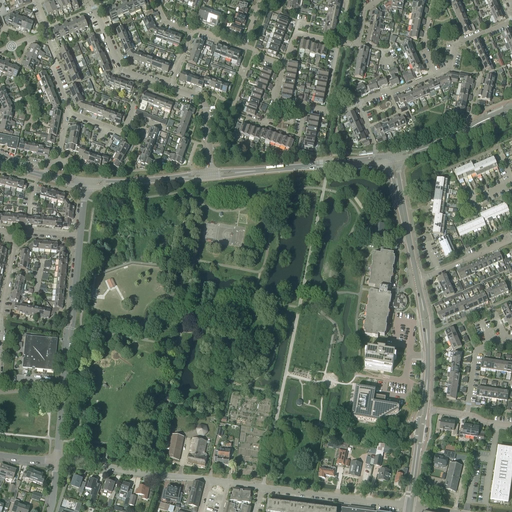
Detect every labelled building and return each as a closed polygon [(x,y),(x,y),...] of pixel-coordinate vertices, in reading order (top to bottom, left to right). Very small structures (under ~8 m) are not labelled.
[(26,3),(25,0),(14,4),(15,6),(17,5),(18,9),(30,3),(29,1),(26,3)] [(66,9),(62,0),(58,2),(62,11),(66,9)] [(67,0),(63,0),(62,0),(66,9),(71,7),(67,0)] [(79,9),(75,0),(74,0),(69,0),(74,11),(79,9)] [(135,13),(131,3),(128,5),(126,0),(124,1),(128,13),(129,13),(129,15),(135,13)] [(139,8),(135,0),(133,0),(134,2),(131,3),(135,13),(141,10),(140,8),(139,8)] [(135,0),(139,8),(140,8),(145,6),(145,4),(147,3),(146,0),(143,0),(135,0)] [(188,0),(187,5),(188,5),(188,3),(193,5),(192,7),(197,9),(200,0),(188,0)] [(239,9),(238,13),(243,15),(243,13),(247,14),(248,11),(246,10),(248,6),(245,6),(247,3),(240,0),(239,4),(238,3),(236,8),(239,9)] [(330,2),(329,7),(340,9),(342,4),(337,3),(337,2),(338,1),(337,0),(329,0),(329,2),(330,2)] [(383,6),(386,11),(389,9),(391,9),(392,9),(396,10),(398,0),(392,0),(393,1),(392,2),(391,1),(383,6)] [(128,13),(124,1),(122,2),(123,6),(120,8),(123,15),(128,13)] [(62,11),(58,2),(53,4),(57,13),(62,11)] [(497,7),(495,2),(488,5),(490,10),(497,7)] [(416,3),(415,9),(427,11),(427,9),(423,8),(424,5),(416,3)] [(57,13),(53,4),(45,8),(48,17),(57,13)] [(462,10),(460,4),(452,8),(455,13),(462,10)] [(123,15),(120,8),(117,9),(115,5),(113,6),(117,17),(123,15)] [(117,17),(113,6),(111,7),(112,11),(109,13),(112,20),(117,17)] [(384,13),(386,11),(383,6),(376,11),(377,12),(376,13),(371,12),(370,17),(371,18),(383,20),(382,19),(383,14),(383,15),(384,13)] [(500,13),(497,7),(490,10),(492,16),(500,13)] [(220,16),(213,13),(201,9),(197,21),(209,25),(211,20),(218,23),(220,16)] [(426,14),(427,11),(415,9),(413,9),(412,15),(421,17),(422,13),(426,14)] [(465,15),(462,10),(455,13),(457,19),(465,15)] [(11,25),(16,13),(14,12),(13,15),(10,14),(6,25),(8,25),(9,24),(11,25)] [(15,28),(20,18),(17,17),(18,13),(16,13),(11,25),(14,26),(14,28),(15,28)] [(244,15),(243,15),(238,13),(237,16),(236,15),(234,20),(236,21),(235,24),(241,26),(241,25),(244,26),(246,22),(244,22),(245,19),(243,18),(244,15)] [(500,13),(492,16),(495,22),(503,19),(500,13)] [(421,20),(421,17),(412,15),(411,14),(409,20),(425,23),(425,21),(421,20)] [(279,21),(278,24),(291,29),(292,26),(288,25),(289,22),(287,21),(288,19),(278,15),(276,20),(279,21)] [(467,21),(465,15),(457,19),(460,24),(467,21)] [(82,20),(79,21),(84,31),(85,30),(85,28),(88,27),(84,17),(81,18),(82,20)] [(21,29),(24,19),(22,18),(22,19),(20,18),(15,28),(17,29),(18,27),(21,29)] [(84,31),(79,21),(77,22),(75,18),(73,19),(78,28),(79,31),(81,30),(82,31),(84,31)] [(143,21),(145,27),(153,23),(151,18),(143,21)] [(78,28),(73,19),(72,20),(73,23),(71,24),(75,34),(77,34),(76,32),(79,31),(78,28)] [(469,26),(467,21),(460,24),(462,30),(469,26)] [(31,23),(28,22),(24,32),(26,33),(27,31),(30,32),(31,28),(33,29),(36,23),(31,22),(31,23)] [(70,35),(65,22),(63,23),(64,27),(62,28),(66,38),(68,37),(67,36),(70,35)] [(75,34),(71,24),(68,25),(67,22),(65,22),(70,35),(73,33),(73,35),(75,34)] [(335,30),(336,25),(326,23),(323,22),(322,27),(324,28),(326,28),(335,30)] [(156,29),(153,23),(145,27),(147,33),(150,32),(151,35),(152,34),(157,36),(159,30),(156,29)] [(291,29),(278,24),(277,27),(274,26),(273,28),(276,30),(285,33),(286,30),(290,31),(291,29)] [(66,38),(62,28),(59,29),(58,25),(56,26),(61,38),(64,37),(64,39),(66,38)] [(240,36),(240,35),(242,29),(232,25),(230,29),(229,29),(227,35),(235,39),(237,34),(240,36)] [(469,27),(469,26),(462,30),(464,36),(475,31),(472,25),(469,27)] [(61,38),(56,26),(54,27),(55,31),(53,32),(54,34),(56,40),(57,42),(62,40),(61,38)] [(123,28),(116,31),(118,36),(126,33),(125,30),(127,29),(126,27),(123,28)] [(418,32),(419,29),(411,27),(410,32),(422,35),(423,33),(418,32)] [(334,36),(335,30),(326,28),(324,28),(323,29),(324,29),(324,34),(334,36)] [(162,40),(165,31),(159,29),(159,30),(157,36),(156,38),(162,40)] [(284,34),(285,33),(276,30),(274,35),(287,39),(289,36),(284,34)] [(505,39),(511,36),(511,33),(510,30),(502,33),(505,39)] [(167,42),(171,33),(165,31),(162,40),(167,42)] [(126,33),(118,36),(121,42),(128,39),(130,38),(128,32),(126,33)] [(173,44),(176,35),(171,33),(167,42),(173,44)] [(182,37),(176,35),(173,44),(179,46),(182,37)] [(286,41),(287,39),(274,35),(272,40),(281,43),(282,40),(286,41)] [(89,48),(91,47),(98,44),(99,43),(97,38),(86,42),(89,48)] [(130,44),(128,39),(121,42),(123,47),(130,44)] [(403,48),(406,53),(414,50),(412,47),(411,45),(411,43),(412,44),(412,41),(406,39),(405,47),(403,48)] [(473,43),(475,49),(483,45),(480,39),(473,43)] [(197,40),(195,46),(205,50),(206,47),(203,46),(204,43),(197,40)] [(280,45),(281,43),(272,40),(271,45),(284,49),(285,47),(280,45)] [(101,49),(98,44),(91,47),(93,52),(101,49)] [(133,53),(130,44),(123,47),(125,53),(127,53),(129,57),(134,53),(133,53)] [(31,48),(30,50),(42,55),(43,53),(39,52),(40,49),(38,48),(36,47),(32,46),(30,45),(29,47),(31,48)] [(220,57),(223,47),(217,45),(214,54),(220,57)] [(284,49),(271,45),(269,50),(277,53),(279,50),(283,52),(284,49)] [(485,51),(483,45),(475,49),(478,54),(485,51)] [(193,52),(203,55),(205,50),(195,46),(194,46),(193,47),(193,48),(193,49),(193,52)] [(226,59),(229,49),(223,47),(220,57),(226,59)] [(57,56),(58,58),(69,53),(67,48),(60,50),(60,51),(61,54),(57,56)] [(359,50),(358,54),(367,56),(370,56),(370,54),(368,53),(368,49),(366,49),(365,48),(365,49),(360,48),(360,50),(359,50)] [(103,54),(101,49),(93,52),(91,53),(92,56),(95,55),(96,58),(103,55),(103,54)] [(231,61),(235,51),(229,49),(226,59),(231,61)] [(277,55),(277,53),(269,50),(267,55),(280,60),(281,57),(277,55)] [(415,53),(414,50),(406,53),(408,59),(415,56),(415,54),(415,53)] [(241,53),(235,51),(231,61),(237,63),(239,57),(241,53)] [(488,56),(485,51),(478,54),(480,60),(488,56)] [(191,57),(198,60),(201,61),(203,55),(193,52),(191,57)] [(72,59),(69,53),(58,58),(59,60),(63,58),(65,62),(72,59)] [(139,63),(142,56),(134,53),(129,57),(134,59),(133,61),(139,63)] [(37,58),(26,54),(26,56),(27,56),(26,59),(38,64),(39,62),(35,61),(37,58)] [(104,54),(103,54),(103,55),(96,58),(98,64),(107,60),(104,54)] [(144,66),(147,58),(142,56),(139,63),(138,64),(144,66)] [(416,58),(415,56),(408,59),(410,65),(419,61),(417,58),(416,58)] [(483,65),(490,62),(488,56),(480,60),(483,65)] [(196,66),(198,60),(191,57),(188,63),(196,66)] [(150,67),(153,60),(147,58),(144,66),(150,68),(151,67),(150,67)] [(74,65),(72,59),(65,62),(66,65),(62,67),(63,69),(74,65)] [(109,65),(107,60),(98,64),(100,69),(108,66),(109,65)] [(156,69),(159,62),(153,60),(150,67),(151,67),(153,68),(153,69),(155,70),(155,69),(156,69)] [(420,64),(419,61),(410,65),(413,70),(412,70),(413,70),(420,67),(419,65),(420,64)] [(162,71),(164,64),(159,62),(156,69),(157,69),(157,70),(159,71),(159,70),(162,71)] [(168,65),(164,64),(162,71),(168,73),(171,63),(169,62),(168,65)] [(494,71),(490,62),(483,65),(485,71),(487,70),(489,73),(494,71)] [(32,70),(33,67),(23,63),(22,65),(24,65),(22,68),(32,72),(33,70),(32,70)] [(76,64),(74,65),(63,69),(63,71),(68,69),(69,73),(76,70),(78,69),(76,64)] [(12,67),(10,66),(6,76),(10,78),(15,67),(13,66),(12,67)] [(110,71),(108,66),(100,69),(104,78),(110,75),(108,72),(110,71)] [(422,66),(420,67),(413,70),(412,70),(407,72),(409,75),(403,77),(406,83),(415,79),(413,74),(413,73),(416,72),(416,73),(417,73),(418,75),(425,72),(422,66)] [(17,67),(15,67),(11,76),(14,78),(13,79),(15,80),(15,78),(16,78),(19,70),(16,69),(17,67)] [(264,68),(262,73),(275,78),(276,75),(272,74),(273,71),(264,68)] [(391,77),(392,79),(394,86),(399,84),(395,75),(398,74),(396,68),(388,72),(390,77),(391,77)] [(79,76),(76,70),(69,73),(70,76),(66,78),(67,80),(79,76)] [(38,76),(40,81),(49,77),(47,78),(45,73),(38,76)] [(185,83),(188,76),(182,73),(179,82),(185,84),(185,83)] [(275,78),(262,73),(260,79),(269,82),(270,79),(274,80),(275,78)] [(481,79),(481,82),(494,84),(495,81),(494,81),(494,78),(495,73),(493,73),(488,75),(488,77),(487,77),(486,80),(481,79)] [(193,78),(194,78),(195,75),(192,74),(191,77),(188,76),(185,83),(191,85),(193,78)] [(450,74),(447,76),(450,82),(451,82),(454,83),(457,83),(458,78),(465,79),(464,85),(474,87),(474,84),(473,83),(473,80),(471,79),(469,79),(470,76),(459,74),(458,76),(450,74)] [(114,87),(117,80),(110,77),(110,75),(104,78),(105,80),(104,80),(104,82),(105,86),(110,88),(110,86),(114,87)] [(81,81),(79,76),(67,80),(68,82),(72,81),(74,84),(81,81)] [(439,88),(445,85),(450,83),(450,82),(447,76),(436,80),(437,83),(439,88)] [(51,83),(49,77),(40,81),(43,87),(51,83)] [(196,87),(199,80),(194,78),(193,78),(191,85),(196,87)] [(209,87),(212,80),(206,78),(204,81),(205,81),(203,86),(203,85),(209,87)] [(214,89),(218,79),(216,78),(215,81),(212,80),(209,87),(214,89)] [(385,87),(383,82),(381,83),(379,78),(375,80),(379,90),(385,87)] [(220,92),(223,84),(220,83),(221,80),(218,79),(214,89),(220,92)] [(268,84),(269,82),(260,79),(258,84),(271,88),(272,86),(268,84)] [(394,86),(392,79),(389,81),(388,79),(383,82),(385,87),(387,86),(387,84),(389,83),(391,87),(394,86)] [(120,89),(122,82),(117,80),(114,87),(113,89),(116,90),(116,88),(120,89)] [(205,81),(204,81),(199,80),(196,87),(202,89),(203,86),(205,81)] [(379,90),(375,80),(370,82),(372,86),(371,87),(373,92),(379,90)] [(439,88),(437,83),(434,84),(432,80),(430,81),(435,93),(440,90),(439,88)] [(435,93),(430,81),(427,82),(429,86),(426,88),(429,95),(435,93)] [(125,91),(129,83),(128,82),(128,84),(122,82),(120,89),(123,90),(122,93),(124,94),(125,91)] [(493,88),(494,84),(481,82),(480,84),(485,85),(484,89),(492,90),(493,88)] [(53,89),(51,83),(43,87),(45,92),(52,89),(53,89)] [(134,85),(129,83),(125,91),(130,93),(129,95),(132,96),(135,87),(134,86),(134,85)] [(226,85),(223,84),(220,92),(226,94),(227,91),(229,91),(232,85),(227,83),(226,85)] [(68,88),(71,94),(78,91),(81,90),(78,84),(68,88)] [(366,91),(364,88),(363,85),(355,89),(356,90),(357,94),(360,93),(361,96),(367,93),(366,91)] [(429,95),(426,88),(423,89),(421,85),(419,86),(424,98),(427,97),(427,96),(429,95)] [(424,98),(419,86),(416,87),(418,91),(415,92),(418,100),(420,99),(421,100),(424,98)] [(0,95),(6,93),(5,91),(8,89),(7,87),(0,89),(0,95)] [(265,92),(255,88),(253,87),(251,92),(253,93),(266,98),(267,95),(263,94),(264,91),(265,92)] [(54,95),(52,89),(45,92),(47,98),(54,95)] [(78,91),(71,94),(73,100),(80,97),(83,96),(81,90),(78,91)] [(418,100),(415,92),(412,94),(410,90),(407,91),(413,103),(416,102),(416,101),(418,100)] [(468,95),(468,92),(460,90),(459,96),(471,99),(472,96),(468,95)] [(324,97),(325,94),(316,92),(313,91),(312,94),(315,94),(315,97),(325,100),(326,97),(324,97)] [(413,103),(407,91),(405,92),(407,96),(404,97),(407,104),(409,103),(410,104),(413,103)] [(148,104),(150,96),(151,95),(143,92),(140,100),(142,101),(148,104)] [(266,98),(253,93),(251,98),(260,101),(261,99),(265,100),(266,98)] [(407,104),(404,97),(403,95),(400,96),(399,94),(393,97),(395,104),(399,102),(400,105),(403,104),(405,107),(404,108),(399,110),(401,113),(409,110),(407,104)] [(491,100),(492,96),(479,94),(478,96),(482,97),(481,102),(479,102),(479,105),(485,106),(486,101),(490,102),(490,99),(491,100)] [(57,100),(54,95),(47,98),(50,104),(57,100)] [(12,98),(11,96),(0,100),(0,103),(0,104),(0,103),(0,106),(1,106),(1,105),(9,102),(8,99),(12,98)] [(153,106),(156,98),(150,96),(148,104),(153,106)] [(83,102),(80,97),(73,100),(76,105),(77,105),(78,107),(83,109),(85,103),(83,102)] [(159,108),(162,100),(156,98),(153,106),(159,108)] [(259,104),(260,101),(251,98),(249,103),(266,109),(267,106),(261,104),(259,104)] [(59,106),(57,100),(50,104),(52,109),(53,109),(53,110),(53,112),(59,113),(59,112),(59,109),(58,106),(59,106)] [(165,110),(167,102),(162,100),(159,108),(158,111),(161,111),(162,109),(165,110)] [(11,101),(9,102),(1,105),(1,106),(2,108),(1,108),(2,111),(2,112),(13,110),(10,103),(12,103),(11,101)] [(465,107),(466,104),(458,102),(456,101),(454,107),(457,108),(469,110),(470,107),(465,107)] [(173,105),(167,102),(165,110),(170,112),(173,105)] [(92,114),(94,107),(85,103),(83,109),(86,110),(86,112),(92,114)] [(266,109),(249,103),(248,109),(256,112),(257,109),(259,109),(258,110),(265,112),(266,109)] [(100,109),(101,106),(95,104),(94,107),(92,114),(97,116),(100,109)] [(103,118),(106,111),(106,108),(101,106),(100,109),(97,116),(103,118)] [(186,107),(184,113),(193,116),(195,110),(186,107)] [(469,113),(469,110),(457,108),(456,114),(463,116),(464,112),(469,113)] [(255,114),(256,112),(248,109),(246,114),(259,118),(260,115),(255,114)] [(11,119),(13,110),(2,112),(1,115),(3,115),(2,117),(11,119),(11,120),(13,120),(13,119),(11,119)] [(109,120),(111,113),(106,111),(103,118),(109,120)] [(347,119),(348,121),(356,118),(355,115),(359,113),(358,111),(345,116),(347,119)] [(114,122),(117,115),(111,113),(109,120),(109,121),(111,122),(112,121),(114,122)] [(193,116),(184,113),(182,119),(190,122),(190,121),(191,121),(192,119),(191,118),(192,116),(193,116)] [(120,116),(117,115),(114,122),(113,123),(119,125),(121,121),(123,122),(126,116),(121,114),(120,116)] [(398,115),(395,116),(401,128),(404,127),(403,126),(406,125),(405,122),(409,120),(407,114),(404,115),(404,117),(399,119),(398,115)] [(401,128),(395,116),(393,117),(395,121),(391,123),(395,130),(397,129),(398,130),(401,128)] [(350,127),(362,122),(361,120),(357,122),(356,118),(348,121),(350,124),(349,124),(350,127)] [(188,127),(190,122),(182,119),(180,125),(188,127)] [(395,130),(391,123),(388,124),(387,120),(384,121),(390,133),(393,132),(392,131),(395,130)] [(390,133),(384,121),(382,122),(384,126),(381,127),(380,125),(379,125),(386,140),(384,135),(386,134),(387,134),(390,133)] [(363,124),(362,122),(350,127),(351,130),(352,130),(353,132),(361,129),(359,126),(363,124)] [(72,127),(71,133),(78,135),(80,128),(82,129),(82,125),(73,123),(73,127),(72,127)] [(244,135),(248,125),(245,124),(245,125),(242,124),(241,125),(237,124),(233,134),(238,136),(239,133),(244,135)] [(186,133),(188,127),(180,125),(179,130),(186,133)] [(249,137),(252,128),(250,127),(250,126),(248,125),(244,135),(249,137)] [(386,140),(379,125),(374,127),(377,135),(379,134),(380,134),(381,137),(381,138),(376,140),(378,144),(386,140)] [(9,132),(9,129),(0,126),(0,132),(12,135),(12,132),(9,132)] [(265,141),(270,128),(267,127),(265,131),(263,131),(260,139),(265,141)] [(149,134),(149,135),(156,137),(157,137),(159,131),(150,128),(148,134),(149,134)] [(254,139),(258,129),(255,128),(255,129),(252,128),(249,137),(254,139)] [(270,143),(273,134),(270,133),(272,129),(270,128),(265,141),(270,143)] [(260,139),(263,131),(263,130),(262,132),(260,131),(260,129),(258,129),(254,139),(259,141),(260,139)] [(355,138),(367,133),(366,131),(362,133),(361,129),(353,132),(354,135),(355,138)] [(184,139),(186,133),(179,130),(177,136),(184,139)] [(275,145),(280,132),(277,131),(276,135),(273,134),(270,143),(275,145)] [(319,134),(316,133),(303,131),(302,133),(307,134),(306,137),(315,139),(318,139),(319,134)] [(280,146),(283,138),(281,137),(282,132),(280,132),(275,145),(280,146)] [(368,135),(367,133),(355,138),(356,141),(357,141),(358,144),(361,142),(363,147),(370,144),(368,141),(366,142),(364,137),(368,135)] [(15,150),(16,149),(19,139),(0,134),(0,145),(3,146),(5,145),(5,144),(7,145),(7,147),(8,148),(15,150)] [(285,148),(290,135),(287,134),(286,139),(283,138),(280,146),(285,148)] [(160,138),(157,137),(156,137),(149,135),(147,140),(154,143),(156,140),(159,141),(160,138)] [(292,136),(290,135),(285,148),(290,150),(294,142),(291,140),(292,136)] [(48,137),(47,141),(47,143),(45,143),(44,147),(50,148),(50,146),(51,146),(52,144),(54,145),(55,138),(48,137)] [(122,144),(120,149),(126,153),(129,147),(123,144),(125,141),(118,137),(117,141),(122,144)] [(181,139),(179,145),(186,148),(188,142),(181,139)] [(153,146),(154,143),(147,140),(145,146),(155,150),(156,147),(153,146)] [(313,149),(314,144),(301,141),(300,144),(305,145),(304,148),(313,149)] [(42,157),(44,147),(45,143),(44,143),(44,146),(41,145),(41,147),(38,146),(36,154),(35,155),(42,157)] [(184,154),(186,148),(179,145),(177,151),(184,154)] [(155,152),(155,150),(145,146),(143,152),(150,155),(152,151),(155,152)] [(78,150),(78,149),(77,153),(79,153),(78,156),(83,158),(84,158),(86,153),(85,153),(86,151),(81,149),(80,149),(80,150),(78,150)] [(126,153),(120,149),(117,155),(124,158),(126,153)] [(88,162),(91,155),(86,153),(84,158),(83,158),(83,160),(88,162)] [(175,156),(168,154),(167,156),(169,157),(168,161),(172,162),(171,164),(174,165),(177,157),(175,156)] [(94,164),(97,157),(91,155),(88,162),(94,164)] [(101,164),(103,157),(97,155),(97,157),(94,164),(100,166),(101,164)] [(121,163),(124,158),(117,155),(114,160),(121,163)] [(144,167),(147,159),(141,157),(140,156),(138,163),(141,164),(140,167),(143,168),(145,168),(145,167),(144,167)] [(105,158),(103,157),(101,164),(107,166),(108,164),(109,164),(111,161),(110,161),(109,160),(109,159),(105,158)] [(183,159),(182,159),(177,157),(174,165),(171,164),(171,166),(173,167),(177,166),(178,164),(181,166),(183,159)] [(487,158),(488,161),(489,160),(493,170),(497,168),(493,158),(490,160),(489,157),(487,158)] [(148,160),(147,159),(144,167),(145,167),(145,168),(146,168),(147,166),(151,167),(152,163),(156,165),(156,162),(148,160)] [(489,160),(488,161),(486,162),(484,159),(483,160),(484,162),(489,172),(493,170),(489,160)] [(114,160),(112,161),(113,162),(111,165),(119,170),(122,164),(121,163),(114,160)] [(484,162),(482,163),(480,161),(479,161),(480,164),(485,174),(489,172),(484,162)] [(480,164),(477,165),(476,162),(474,163),(476,166),(480,175),(485,174),(480,164)] [(472,167),(471,164),(470,165),(468,166),(467,163),(465,164),(466,167),(467,166),(471,176),(475,175),(472,167)] [(467,166),(466,167),(464,168),(463,165),(461,166),(462,168),(463,168),(467,178),(471,176),(467,166)] [(476,166),(472,167),(475,175),(476,177),(480,175),(476,166)] [(463,168),(462,168),(460,169),(458,167),(457,167),(458,170),(459,170),(463,180),(467,178),(463,168)] [(459,170),(458,170),(455,171),(454,168),(453,169),(454,172),(458,182),(463,180),(459,170)] [(10,188),(12,179),(9,178),(8,179),(6,178),(4,186),(10,188)] [(16,189),(18,181),(16,181),(16,180),(12,179),(10,188),(16,189)] [(20,182),(18,181),(16,189),(22,191),(25,191),(26,186),(23,185),(24,182),(20,181),(20,182)] [(51,200),(53,191),(50,190),(49,191),(47,190),(45,198),(51,200)] [(56,201),(59,193),(57,193),(57,192),(53,191),(51,200),(56,201)] [(65,195),(59,193),(56,201),(63,203),(64,205),(67,203),(65,199),(64,199),(65,195)] [(70,206),(67,203),(64,205),(65,207),(65,213),(73,214),(74,208),(70,207),(70,206)] [(501,204),(499,205),(500,206),(501,206),(504,213),(508,211),(505,204),(502,205),(501,204)] [(493,207),(491,208),(491,210),(492,209),(496,217),(500,215),(497,207),(493,209),(493,207)] [(485,211),(483,212),(483,213),(484,213),(488,221),(489,223),(493,221),(492,219),(488,211),(485,212),(485,211)] [(72,220),(73,214),(65,213),(64,222),(63,222),(64,222),(69,223),(70,220),(72,220)] [(478,218),(476,219),(476,220),(477,220),(481,228),(485,226),(484,222),(483,222),(481,218),(478,220),(478,218)] [(69,228),(69,223),(64,222),(63,222),(55,221),(54,228),(54,229),(60,230),(61,227),(69,228)] [(469,222),(467,223),(468,224),(469,224),(472,231),(477,230),(473,222),(470,223),(469,222)] [(378,223),(376,234),(383,235),(384,224),(378,223)] [(461,225),(459,226),(460,228),(461,227),(464,235),(468,233),(465,225),(462,227),(461,225)] [(437,248),(440,246),(449,242),(448,237),(438,242),(439,245),(436,246),(437,248)] [(38,250),(38,242),(33,241),(32,245),(32,244),(27,248),(30,251),(32,249),(38,250)] [(442,250),(451,246),(449,242),(440,246),(441,249),(438,250),(439,252),(442,251),(442,250)] [(59,252),(59,246),(57,246),(57,244),(50,243),(50,251),(59,252)] [(65,247),(59,246),(59,252),(58,261),(66,261),(67,255),(64,255),(65,247)] [(443,254),(453,250),(451,246),(442,250),(442,251),(443,253),(440,255),(440,256),(444,255),(443,254)] [(28,252),(30,251),(27,248),(24,250),(24,251),(20,250),(19,257),(21,257),(27,258),(28,252)] [(455,254),(453,250),(443,254),(444,255),(445,257),(441,259),(442,260),(446,259),(446,258),(455,254)] [(368,286),(375,287),(390,290),(391,285),(390,285),(390,283),(391,278),(392,278),(393,271),(392,271),(393,267),(394,267),(395,259),(394,259),(394,257),(393,256),(393,254),(380,252),(380,254),(374,253),(373,256),(371,263),(372,263),(372,268),(371,267),(370,275),(369,282),(368,286)] [(475,275),(471,266),(466,268),(470,277),(475,275)] [(470,277),(466,268),(461,270),(465,279),(470,277)] [(465,279),(461,270),(457,272),(460,281),(465,279)] [(437,279),(439,284),(448,280),(446,276),(437,279)] [(115,287),(112,279),(106,282),(110,290),(115,287)] [(450,285),(448,280),(439,284),(441,289),(450,285)] [(504,284),(499,286),(503,295),(508,292),(504,284)] [(452,290),(450,285),(441,289),(443,294),(452,290)] [(503,295),(499,286),(495,288),(498,297),(503,295)] [(391,290),(390,290),(375,287),(374,292),(370,292),(370,294),(369,294),(368,302),(367,309),(366,316),(365,323),(364,323),(363,331),(365,331),(384,334),(385,335),(387,327),(386,327),(387,320),(388,320),(389,312),(388,312),(389,307),(396,309),(396,310),(399,311),(400,311),(401,310),(402,310),(403,310),(403,309),(404,309),(405,308),(406,306),(407,303),(407,300),(406,297),(403,295),(402,296),(400,295),(399,295),(398,296),(391,295),(391,290)] [(498,297),(495,288),(490,290),(494,299),(498,297)] [(454,295),(452,290),(443,294),(445,298),(454,295)] [(494,299),(490,290),(485,292),(489,301),(494,299)] [(17,305),(19,296),(13,295),(13,294),(11,294),(10,301),(12,301),(12,304),(17,305)] [(484,294),(479,296),(483,305),(488,303),(484,294)] [(483,305),(479,296),(475,298),(478,307),(483,305)] [(478,307),(475,298),(470,300),(474,309),(478,307)] [(474,309),(470,300),(465,302),(469,311),(474,309)] [(469,311),(465,302),(460,304),(463,312),(464,312),(464,313),(469,311)] [(62,309),(62,303),(54,303),(53,309),(51,310),(54,313),(58,310),(58,309),(62,309)] [(24,315),(26,306),(17,305),(12,304),(10,309),(19,311),(18,313),(24,315)] [(463,312),(460,304),(455,306),(459,314),(463,312)] [(501,308),(503,313),(511,309),(509,304),(501,308)] [(459,314),(455,306),(451,308),(454,316),(459,314)] [(454,316),(451,308),(446,310),(449,318),(454,316)] [(511,314),(511,310),(511,309),(503,313),(505,318),(511,314)] [(50,316),(54,313),(51,310),(50,311),(44,310),(42,318),(49,319),(49,316),(50,316)] [(449,318),(446,310),(441,313),(444,320),(449,318)] [(444,332),(446,337),(455,333),(453,328),(444,332)] [(457,338),(455,333),(446,337),(448,342),(457,338)] [(22,368),(53,371),(57,339),(25,336),(22,368)] [(459,343),(457,338),(448,342),(450,346),(459,343)] [(461,347),(459,343),(450,346),(453,351),(461,347)] [(368,349),(364,371),(391,375),(395,354),(385,352),(385,350),(378,349),(378,351),(368,349)] [(355,388),(351,418),(374,422),(395,413),(396,412),(397,412),(397,411),(398,411),(398,410),(398,409),(398,408),(398,407),(398,406),(397,406),(397,405),(396,405),(394,405),(377,402),(378,397),(373,396),(374,391),(355,388)] [(446,431),(448,421),(441,420),(440,424),(437,424),(435,432),(439,433),(440,430),(446,431)] [(455,422),(448,421),(446,431),(453,432),(453,435),(456,436),(458,427),(454,426),(455,422)] [(206,426),(200,425),(196,429),(197,435),(203,437),(208,433),(206,426)] [(470,437),(471,427),(464,426),(463,432),(460,431),(459,438),(465,439),(466,436),(470,437)] [(479,428),(471,427),(470,437),(474,438),(474,440),(483,442),(484,435),(478,434),(479,428)] [(167,459),(179,461),(184,438),(171,435),(171,436),(172,437),(167,459)] [(189,454),(187,464),(204,467),(207,458),(203,457),(206,442),(192,439),(189,454)] [(377,443),(377,444),(373,465),(380,466),(384,444),(377,443)] [(344,467),(346,455),(349,446),(341,444),(336,465),(344,467)] [(499,448),(498,448),(497,456),(499,456),(498,458),(497,458),(492,492),(494,492),(493,494),(492,494),(491,501),(491,500),(494,500),(494,502),(496,502),(496,503),(502,504),(502,503),(504,503),(504,502),(507,502),(507,503),(511,470),(511,450),(501,449),(501,450),(499,449),(499,448)] [(224,459),(225,451),(218,450),(218,452),(215,452),(214,462),(217,463),(217,465),(222,465),(223,459),(224,459)] [(444,451),(443,458),(435,456),(433,464),(433,465),(434,466),(437,467),(438,466),(438,465),(445,467),(447,459),(449,459),(451,453),(444,451)] [(444,489),(455,492),(462,466),(450,463),(445,485),(443,484),(442,485),(442,488),(442,489),(444,489)] [(359,472),(360,468),(356,468),(356,469),(353,468),(350,467),(349,470),(350,470),(348,477),(358,478),(359,472)] [(15,471),(8,468),(5,478),(12,480),(15,471)] [(330,471),(319,470),(318,478),(324,479),(325,476),(334,478),(335,469),(330,468),(330,471)] [(378,480),(387,482),(389,470),(380,468),(378,480)] [(32,481),(35,472),(28,469),(27,472),(25,472),(23,477),(32,481)] [(401,484),(402,479),(405,479),(407,470),(403,469),(402,474),(401,473),(400,475),(397,474),(395,483),(401,484)] [(42,474),(35,472),(32,481),(32,482),(36,483),(36,482),(42,484),(44,478),(41,477),(42,474)] [(74,476),(71,486),(79,488),(77,492),(82,494),(85,485),(81,484),(82,479),(74,476)] [(97,481),(90,479),(87,488),(92,490),(91,492),(91,493),(93,494),(92,496),(96,497),(99,488),(95,487),(97,481)] [(114,483),(106,481),(103,490),(102,493),(106,495),(107,494),(108,492),(111,493),(109,499),(112,501),(115,493),(112,492),(114,483)] [(188,505),(198,508),(203,483),(193,481),(188,505)] [(123,483),(119,494),(124,496),(123,497),(124,498),(126,499),(126,498),(130,499),(132,491),(128,489),(130,485),(127,484),(127,483),(125,482),(124,483),(123,483)] [(135,494),(142,496),(142,499),(146,500),(148,488),(146,488),(146,487),(139,486),(138,490),(136,490),(135,494)] [(180,490),(168,487),(167,490),(164,490),(162,500),(166,501),(166,499),(177,501),(176,503),(180,504),(182,494),(179,493),(180,490)] [(249,511),(251,508),(250,507),(250,506),(251,498),(250,498),(251,491),(244,490),(244,491),(239,490),(239,489),(233,489),(232,495),(231,495),(230,501),(229,500),(228,504),(227,503),(224,511),(249,511)] [(10,501),(11,499),(11,498),(7,497),(6,501),(5,500),(3,504),(0,503),(0,511),(2,508),(7,509),(9,502),(10,501)] [(19,511),(21,505),(18,504),(19,501),(15,500),(11,499),(10,501),(15,503),(11,511),(19,511)] [(283,511),(285,503),(278,502),(279,499),(276,499),(275,502),(268,501),(266,511),(283,511)] [(301,511),(302,505),(295,505),(296,501),(293,501),(292,504),(285,503),(283,511),(301,511)] [(170,505),(164,504),(161,503),(158,509),(168,511),(170,505)] [(318,511),(319,507),(312,507),(313,503),(310,503),(309,506),(302,505),(301,511),(318,511)]
